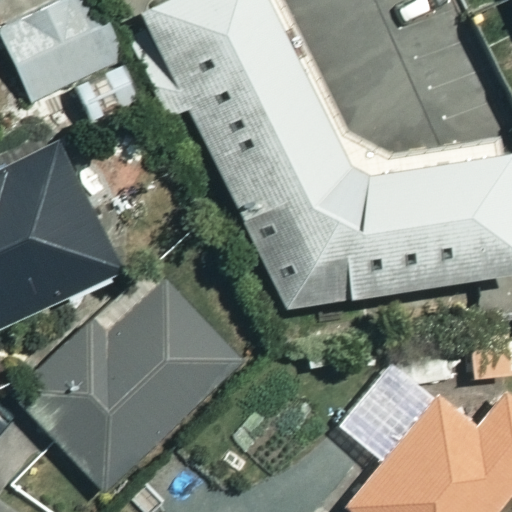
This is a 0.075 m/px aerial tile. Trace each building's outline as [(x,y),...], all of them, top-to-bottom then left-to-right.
[(124,52),(97,0),(55,0),(0,28),(0,31),(34,98),(124,52)] [(361,160),(283,0),(171,0),(144,13),(172,72),(154,80),(170,112),(183,106),(290,306),(511,269),(511,143),(374,166),(361,160)] [(0,174),(0,320),(118,264),(61,146),(0,174)] [(242,358),(169,277),(106,334),(93,319),(14,391),(100,487),(242,358)] [(494,511),(511,490),(511,454),(393,359),(340,425),(384,461),(348,506),(355,511),(494,511)]
